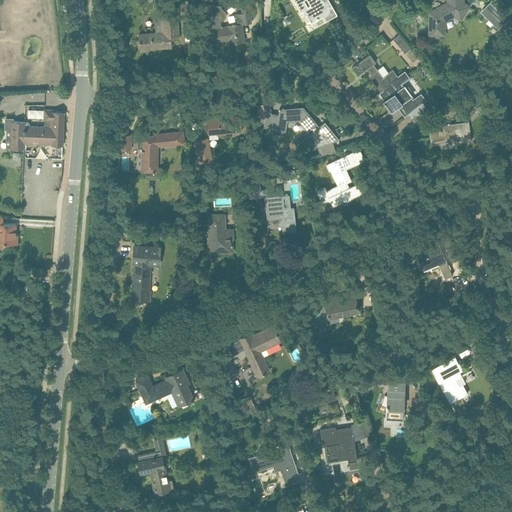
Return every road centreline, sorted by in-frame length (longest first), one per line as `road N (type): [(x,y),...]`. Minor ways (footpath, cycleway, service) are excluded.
road 1 (unclassified): [(98,363),(429,209)]
road 2 (tertiary): [(59,364),(81,95)]
road 3 (residential): [(326,72),(287,69),(207,87),(81,95)]
road 4 (residential): [(429,209),(326,72)]
road 5 (residential): [(133,511),(105,486),(98,363)]
road 6 (residential): [(511,339),(483,288),(470,194)]
road 7 (tertiary): [(47,511),(59,364)]
